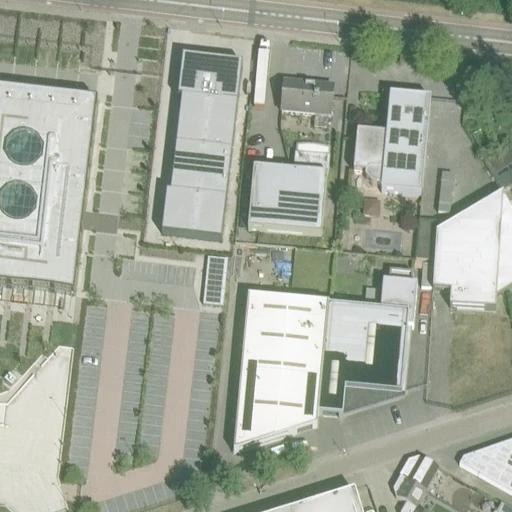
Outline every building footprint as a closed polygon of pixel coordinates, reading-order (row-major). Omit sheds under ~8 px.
[(182,59),(178,98),(182,99),(237,105),(242,66),(182,59)] [(285,84),(282,114),(331,118),(334,88),(285,84)] [(0,287),(74,297),(82,230),(73,229),(75,211),(84,212),(97,102),(0,90),(0,287)] [(381,194),(422,197),(431,101),(390,97),(362,94),(358,133),(354,174),(366,175),(366,180),(372,187),(382,188),(381,194)] [(182,99),(177,141),(233,147),(237,105),(182,99)] [(176,147),(171,194),(226,201),(232,153),(233,147),(177,141),(176,147)] [(511,148),(485,164),(502,194),(511,187),(511,148)] [(254,170),(248,232),(322,238),(327,177),(254,170)] [(167,194),(162,235),(221,242),(226,201),(171,194),(167,194)] [(511,287),(511,208),(503,195),(437,234),(435,263),(435,267),(433,290),(432,293),(451,294),(450,309),(496,312),(496,297),(511,287)] [(416,261),(435,263),(437,234),(437,223),(420,221),(416,261)] [(433,290),(435,267),(423,266),(422,289),(433,290)] [(415,317),(417,297),(418,287),(413,286),(414,275),(390,272),(389,284),(384,283),(381,313),(329,308),(318,416),(343,419),(344,413),(401,396),(409,316),(415,317)] [(318,416),(329,308),(328,308),(329,306),(248,298),(234,454),(317,428),(318,416)] [(511,442),(464,460),(460,467),(511,495),(511,442)] [(399,478),(399,479),(400,480),(401,479),(427,494),(441,472),(419,459),(408,463),(399,478)] [(406,506),(417,511),(427,494),(401,479),(400,480),(394,492),(396,499),(401,503),(406,506)] [(360,511),(355,494),(304,510),(297,511),(360,511)] [(401,503),(400,511),(417,511),(406,506),(401,503)]
